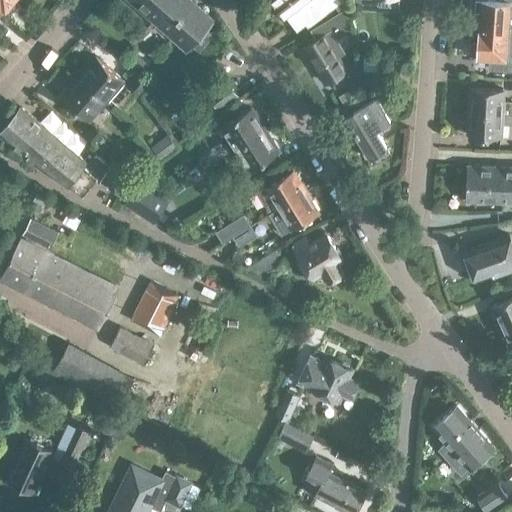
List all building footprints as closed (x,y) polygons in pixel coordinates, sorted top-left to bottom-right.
[(4,11),(13,0),(0,0),(0,13),(3,10),(4,11)] [(128,0),(186,51),(216,18),(195,0),(128,0)] [(268,0),(283,19),(285,18),(289,23),(300,14),(298,11),(307,4),(310,7),(319,0),(268,0)] [(339,8),(332,0),(327,0),(322,4),(330,14),(339,8)] [(479,27),(509,29),(511,0),(508,0),(474,0),(474,10),(480,11),(479,27)] [(349,20),(346,7),(327,18),(333,29),(349,20)] [(471,55),(477,55),(477,57),(493,58),(493,68),(511,69),(511,29),(509,29),(479,27),(478,43),(472,42),(471,55)] [(340,54),(326,32),(302,47),(314,67),(316,67),(325,82),(347,69),(338,55),(340,54)] [(139,72),(146,64),(132,51),(125,59),(139,72)] [(95,54),(78,75),(107,101),(125,80),(95,54)] [(380,87),(381,69),(360,68),(359,85),(380,87)] [(107,101),(78,75),(60,95),(90,121),(107,101)] [(135,75),(127,83),(139,93),(147,84),(135,75)] [(239,95),(227,79),(207,94),(218,109),(239,95)] [(357,94),(352,86),(345,91),(339,95),(343,102),(349,98),(349,99),(357,94)] [(469,86),(468,110),(511,112),(511,100),(504,100),(505,88),(469,86)] [(155,107),(163,98),(157,93),(148,102),(155,107)] [(376,97),(344,116),(370,158),(387,148),(377,130),(390,122),(376,97)] [(68,184),(82,195),(98,178),(84,165),(87,162),(21,105),(0,129),(0,135),(32,163),(35,165),(66,186),(68,184)] [(204,166),(266,127),(252,105),(220,126),(230,144),(225,147),(220,141),(208,149),(209,150),(198,157),(204,166)] [(511,112),(468,110),(466,134),(502,137),(503,124),(511,124),(511,112)] [(85,132),(96,142),(104,133),(93,123),(85,132)] [(280,150),(266,127),(204,166),(210,175),(216,172),(217,174),(240,159),(247,171),(280,150)] [(104,133),(96,142),(94,145),(104,153),(114,141),(104,133)] [(151,146),(161,159),(178,147),(168,134),(151,146)] [(467,163),(466,200),(500,202),(501,164),(467,163)] [(110,164),(99,181),(121,196),(133,180),(110,164)] [(511,164),(501,164),(500,202),(511,202),(511,164)] [(307,189),(294,168),(256,191),(265,205),(269,203),(273,210),(307,189)] [(144,216),(159,193),(139,180),(124,202),(144,216)] [(49,195),(38,189),(33,200),(43,205),(49,195)] [(307,189),(273,210),(278,219),(282,216),(290,230),(320,211),(307,189)] [(159,193),(144,216),(154,222),(169,199),(159,193)] [(76,227),(83,213),(62,202),(55,216),(76,227)] [(232,235),(250,224),(244,213),(216,231),(222,242),(232,235)] [(49,246),(50,247),(59,230),(31,216),(23,233),(27,235),(49,246)] [(250,224),(232,235),(239,246),(257,235),(250,224)] [(291,245),(312,280),(322,274),(327,283),(345,272),(340,263),(344,261),(341,255),(341,254),(338,249),(337,248),(326,231),(309,242),(305,234),(292,242),(293,244),(291,245)] [(461,256),(468,275),(472,276),(473,280),(493,273),(494,277),(511,270),(511,267),(511,266),(511,239),(509,232),(463,248),(465,252),(461,256)] [(49,246),(27,235),(25,238),(21,236),(0,276),(0,277),(98,328),(119,286),(47,250),(49,246)] [(140,245),(128,239),(122,250),(134,256),(140,245)] [(242,264),(246,255),(235,250),(232,259),(242,264)] [(178,299),(147,284),(133,313),(163,328),(178,299)] [(499,325),(511,319),(511,296),(490,306),(492,311),(491,312),(494,318),(496,319),(499,325)] [(511,319),(499,325),(503,334),(502,336),(505,342),(506,342),(508,347),(511,344),(511,319)] [(120,324),(109,345),(144,363),(154,342),(120,324)] [(118,406),(134,376),(69,341),(62,354),(54,349),(46,364),(53,368),(53,369),(118,406)] [(297,382),(339,401),(342,394),(351,398),(360,380),(351,375),(354,368),(350,366),(349,363),(344,361),(340,362),(325,354),(323,358),(311,353),(297,382)] [(274,413),(288,420),(300,395),(286,388),(274,413)] [(465,470),(469,469),(495,447),(457,403),(425,432),(435,443),(442,438),(456,454),(455,458),(465,470)] [(99,429),(110,434),(118,417),(107,412),(99,429)] [(131,424),(120,418),(111,433),(123,439),(131,424)] [(314,435),(285,420),(277,436),(306,451),(314,435)] [(54,451),(55,450),(25,436),(5,478),(13,482),(12,484),(26,491),(27,488),(35,492),(53,456),(59,459),(58,461),(72,468),(90,431),(76,424),(61,455),(54,451)] [(313,494),(347,511),(355,511),(367,490),(329,470),(333,462),(316,453),(306,474),(320,481),(313,494)] [(131,462),(106,511),(148,511),(152,506),(160,510),(166,499),(180,506),(193,481),(177,473),(175,475),(166,470),(162,477),(131,462)] [(487,511),(509,496),(498,480),(476,495),(487,511)] [(284,509),(282,511),(302,511),(305,508),(294,502),(289,511),(284,509)]
